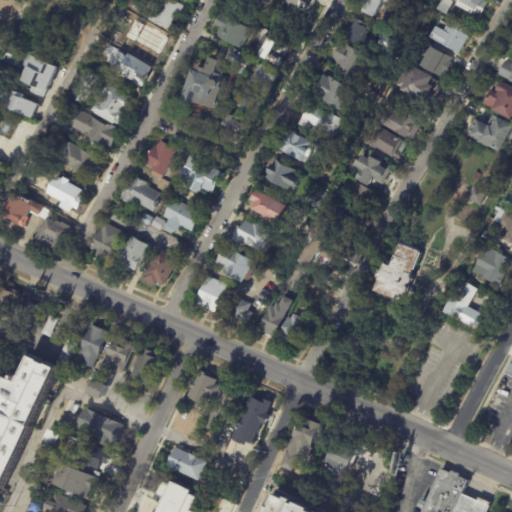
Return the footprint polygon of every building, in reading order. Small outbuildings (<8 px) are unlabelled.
[(27,9),(20,23),(13,19),(5,34),(0,31),(0,0),(15,0),(14,2),(27,9)] [(132,0),(136,2),(135,4),(139,6),(137,10),(121,2),(121,0),(132,0)] [(173,27),(171,31),(150,20),(155,11),(153,10),(156,3),(158,4),(160,0),(172,0),(185,7),(182,13),(179,11),(172,24),(175,25),(173,27)] [(310,0),(313,2),(310,7),(304,4),(300,11),(285,3),(285,2),(283,1),(283,0),(310,0)] [(383,0),(375,17),(363,11),(369,0),(383,0)] [(485,6),(481,14),(476,11),(475,14),(457,3),(458,0),(453,0),(447,12),(438,7),(442,0),(486,0),(488,1),(485,6)] [(122,17),(119,24),(107,19),(113,7),(124,12),(122,17)] [(72,13),(87,20),(81,34),(66,28),(72,13)] [(254,30),(243,50),(217,35),(220,30),(216,27),(223,13),(254,30)] [(347,39),(358,20),(366,25),(365,26),(369,29),(367,31),(369,32),(367,36),(365,35),(359,46),(347,39)] [(467,29),(464,35),(469,37),(459,54),(430,37),(436,27),(444,31),(447,25),(448,25),(451,20),(467,29)] [(169,38),(170,38),(160,57),(132,43),(142,24),(169,38)] [(383,38),(385,36),(383,35),(385,32),(399,39),(393,50),(381,43),(383,38)] [(268,37),(291,49),(281,68),(257,56),(267,36),(268,37)] [(346,45),(364,55),(350,79),(339,72),(342,66),(332,60),(342,42),(346,45)] [(440,51),(452,58),(450,62),(453,63),(446,75),(444,73),(442,78),(431,72),(430,73),(428,72),(429,70),(422,67),(433,47),(440,51)] [(129,54),(152,68),(148,75),(149,76),(143,87),(126,77),(125,79),(119,75),(120,73),(118,73),(119,72),(112,68),(117,59),(114,58),(118,52),(127,57),(129,54)] [(252,62),(245,76),(240,73),(243,68),(229,60),(233,52),(252,62)] [(22,81),(33,84),(31,92),(47,97),(57,65),(26,55),(23,66),(27,67),(22,81)] [(225,84),(224,87),(225,89),(219,109),(199,103),(199,104),(196,104),(194,105),(189,103),(188,101),(186,100),(195,70),(198,71),(200,67),(209,70),(212,59),(222,62),(219,74),(224,76),(223,80),(225,84)] [(511,82),(500,76),(507,60),(511,62),(511,82)] [(281,74),(276,82),(271,79),(266,87),(253,80),(262,64),(281,74)] [(439,82),(427,102),(414,95),(413,97),(402,90),(403,89),(398,86),(406,71),(412,74),(416,67),(435,78),(434,79),(439,82)] [(84,103),(82,101),(81,104),(72,99),(73,97),(71,95),(86,70),(96,76),(95,78),(98,79),(84,103)] [(116,76),(113,81),(110,79),(109,80),(103,77),(106,70),(116,76)] [(329,77),(356,91),(344,113),(319,99),(320,97),(313,93),(323,75),(329,78),(329,77)] [(511,87),(511,121),(484,105),(489,94),(493,96),(496,92),(498,93),(503,82),(511,87)] [(135,100),(128,112),(125,110),(123,112),(127,114),(120,126),(117,124),(116,125),(97,114),(92,111),(108,84),(135,99),(135,100)] [(40,102),(5,89),(0,102),(0,104),(34,118),(40,102)] [(262,109),(257,106),(252,114),(239,106),(248,90),(267,100),(262,109)] [(402,98),(395,111),(382,103),(390,91),(402,98)] [(342,124),(333,139),(317,130),(318,128),(311,124),(307,130),(298,125),(310,104),(328,115),(330,113),(344,120),(342,124)] [(395,111),(402,115),(403,114),(407,116),(408,113),(424,121),(421,127),(419,127),(412,140),(408,138),(408,139),(381,124),(390,109),(395,111)] [(84,112),(93,117),(92,118),(105,125),(107,122),(116,127),(116,128),(121,131),(111,148),(107,146),(106,147),(99,143),(98,145),(89,140),(90,138),(83,135),(84,134),(74,128),(82,112),(84,113),(84,112)] [(254,124),(250,131),(244,128),(237,141),(222,133),(232,114),(235,116),(236,114),(254,124)] [(25,129),(22,135),(20,133),(18,136),(14,134),(16,130),(14,130),(21,118),(27,122),(23,128),(25,129)] [(511,125),(511,131),(501,153),(491,148),(491,149),(481,143),(481,142),(471,137),(472,135),(472,134),(474,130),(475,129),(477,123),(478,124),(479,121),(490,127),(491,126),(493,127),(498,118),(511,125)] [(28,130),(25,128),(30,120),(37,123),(32,132),(28,130)] [(404,141),(398,152),(402,154),(399,160),(395,158),(385,153),(383,155),(377,151),(378,149),(370,144),(380,127),(404,141)] [(312,144),(302,163),(279,149),(289,130),(312,144)] [(177,147),(180,149),(165,177),(164,177),(162,180),(154,176),(156,172),(153,171),(154,168),(146,164),(155,147),(158,148),(159,144),(161,145),(162,142),(169,146),(170,144),(177,147)] [(97,167),(95,172),(92,171),(89,177),(58,161),(67,146),(68,147),(70,144),(99,160),(96,165),(98,166),(97,167)] [(508,158),(511,160),(511,167),(492,157),(495,151),(508,158)] [(389,174),(383,185),(373,180),(369,187),(356,180),(361,171),(355,167),(361,155),(369,160),(370,157),(392,169),(389,174)] [(197,159),(224,174),(213,194),(203,189),(200,194),(189,188),(193,181),(191,179),(188,183),(182,179),(194,157),(197,159)] [(296,188),(296,189),(291,186),(288,190),(265,178),(275,160),(299,172),(296,177),(301,179),(296,188)] [(473,179),(476,172),(481,175),(477,181),(473,179)] [(84,198),(77,211),(73,209),(70,214),(59,207),(62,202),(47,194),(57,177),(62,180),(63,178),(71,182),(70,184),(82,191),(80,196),(84,198)] [(147,184),(146,186),(164,195),(154,213),(135,203),(134,206),(121,200),(130,182),(134,184),(137,178),(147,184)] [(326,179),(335,183),(333,188),(324,185),(326,179)] [(163,191),(158,188),(161,183),(162,184),(164,180),(175,186),(170,194),(163,191)] [(372,196),(364,211),(349,203),(353,195),(348,192),(353,182),(374,193),(372,196)] [(470,193),(474,186),(487,193),(480,206),(467,199),(470,193)] [(265,195),(287,207),(278,224),(251,209),(254,203),(250,201),(256,190),(265,195)] [(326,196),(317,214),(307,208),(309,203),(305,201),(308,194),(313,197),(317,191),(326,196)] [(52,214),(49,218),(46,217),(44,220),(41,219),(40,220),(29,213),(27,217),(29,219),(23,229),(1,216),(15,193),(23,197),(23,198),(29,202),(30,200),(52,214)] [(203,214),(193,233),(182,227),(179,233),(166,227),(170,220),(165,218),(174,200),(203,214)] [(505,212),(511,215),(511,245),(504,241),(510,230),(499,224),(499,223),(495,221),(501,211),(505,213),(505,212)] [(154,219),(150,226),(141,221),(144,214),(154,219)] [(348,218),(357,222),(348,242),(334,236),(343,216),(348,218)] [(73,229),(60,253),(51,248),(50,251),(41,246),(43,244),(35,240),(40,232),(38,231),(41,226),(42,227),(47,218),(55,223),(56,221),(62,225),(62,224),(73,229)] [(264,252),(263,254),(242,243),(240,247),(229,241),(237,226),(241,229),(245,221),(253,226),(255,222),(272,232),(266,242),(268,244),(264,252)] [(108,225),(126,234),(121,244),(119,243),(111,259),(106,257),(103,263),(92,257),(95,252),(91,250),(105,223),(108,225)] [(333,256),(330,262),(318,255),(317,257),(314,255),(307,269),(294,262),(303,246),(306,248),(305,249),(306,249),(309,245),(310,246),(311,245),(310,244),(316,232),(339,244),(333,256)] [(489,234),(490,234),(487,240),(482,238),(485,232),(489,234)] [(152,248),(142,266),(140,264),(136,272),(117,262),(131,236),(152,248)] [(413,276),(405,300),(376,289),(380,279),(378,275),(380,270),(384,268),(386,263),(392,265),(400,243),(421,251),(414,270),(413,269),(411,275),(413,276)] [(257,264),(258,264),(249,282),(245,280),(243,285),(223,274),(225,270),(216,265),(227,247),(257,264)] [(177,259),(181,261),(176,271),(174,270),(165,287),(159,284),(157,288),(143,281),(145,277),(159,249),(177,259)] [(482,252),(507,264),(498,284),(473,272),(482,252)] [(228,286),(216,314),(197,305),(209,277),(228,286)] [(459,279),(478,289),(469,306),(482,312),(475,324),(445,309),(459,279)] [(0,287),(8,290),(9,287),(21,292),(14,309),(5,305),(0,316),(0,287)] [(238,296),(232,309),(226,307),(231,294),(238,296)] [(276,339),(260,331),(270,309),(277,312),(284,297),(293,301),(276,339)] [(248,325),(230,317),(238,299),(252,305),(249,312),(254,314),(249,326),(248,325)] [(295,316),(303,319),(301,324),(304,326),(296,345),(290,342),(290,344),(285,342),(286,340),(280,338),(289,318),(292,320),(294,315),(295,316)] [(59,342),(64,322),(48,318),(45,329),(35,327),(33,335),(59,342)] [(100,328),(109,332),(94,369),(84,364),(85,362),(81,360),(82,357),(79,356),(92,325),(100,328)] [(126,339),(140,345),(136,354),(133,353),(123,374),(115,371),(109,386),(103,400),(90,394),(96,380),(105,384),(108,377),(106,376),(109,371),(103,369),(108,359),(106,358),(115,338),(122,341),(123,338),(126,339)] [(151,351),(155,353),(154,357),(161,360),(150,387),(131,378),(143,348),(151,351)] [(62,367),(3,490),(0,488),(0,422),(4,414),(0,412),(0,374),(1,372),(13,378),(16,372),(22,374),(32,353),(62,367)] [(511,356),(511,374),(503,371),(511,356)] [(217,385),(222,387),(216,400),(211,397),(207,406),(188,398),(192,389),(195,383),(196,383),(201,371),(208,374),(207,375),(218,381),(216,385),(217,385)] [(238,418),(233,416),(229,425),(222,421),(221,422),(220,422),(215,432),(205,428),(224,385),(230,388),(232,384),(244,389),(244,391),(247,392),(243,403),(244,403),(238,418)] [(259,400),(262,401),(263,398),(273,403),(259,435),(257,434),(256,437),(247,433),(248,430),(238,425),(241,418),(243,419),(252,397),(259,400)] [(76,404),(71,415),(62,411),(67,400),(76,404)] [(120,435),(116,445),(110,443),(108,448),(97,443),(99,438),(77,428),(85,408),(124,426),(120,435)] [(307,458),(300,455),(293,472),(281,467),(288,451),(287,451),(301,420),(305,422),(307,419),(321,425),(319,430),(307,458)] [(54,433),(60,435),(60,434),(67,437),(68,435),(78,440),(79,438),(89,443),(90,442),(98,446),(97,446),(111,453),(106,465),(100,462),(97,470),(90,467),(89,468),(70,460),(75,447),(65,442),(62,449),(55,446),(51,454),(38,449),(47,429),(54,433)] [(341,446),(356,453),(344,477),(323,466),(335,443),(341,446)] [(190,454),(200,458),(200,459),(208,463),(203,473),(208,475),(205,483),(200,481),(199,482),(168,466),(176,448),(190,454)] [(87,498),(86,499),(53,485),(59,471),(64,473),(67,466),(95,478),(87,498)] [(421,511),(441,468),(468,480),(463,493),(454,511),(421,511)] [(202,492),(197,502),(193,500),(187,511),(177,511),(175,511),(176,509),(170,506),(171,502),(164,499),(168,492),(162,489),(167,476),(202,492)] [(87,507),(84,511),(45,511),(47,509),(45,508),(48,500),(51,501),(54,492),(87,507)] [(311,511),(269,492),(259,511),(311,511)] [(454,511),(463,493),(489,505),(485,511),(454,511)] [(145,511),(147,509),(149,510),(152,502),(173,511),(145,511)]
